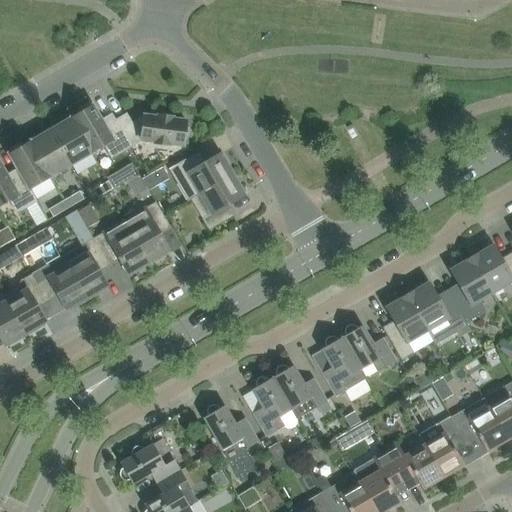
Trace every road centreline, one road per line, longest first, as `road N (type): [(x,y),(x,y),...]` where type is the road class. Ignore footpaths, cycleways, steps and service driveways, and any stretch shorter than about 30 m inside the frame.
road 1 (residential): [(102,511),(87,485),(85,459),(118,419),(439,243),(511,192)]
road 2 (tertiary): [(320,252),(107,377),(53,436),(14,511)]
road 3 (residential): [(0,391),(93,336),(122,306),(297,209)]
road 4 (residential): [(297,209),(217,76),(161,17)]
road 5 (tertiary): [(320,252),(511,141)]
road 6 (residential): [(0,113),(161,17)]
